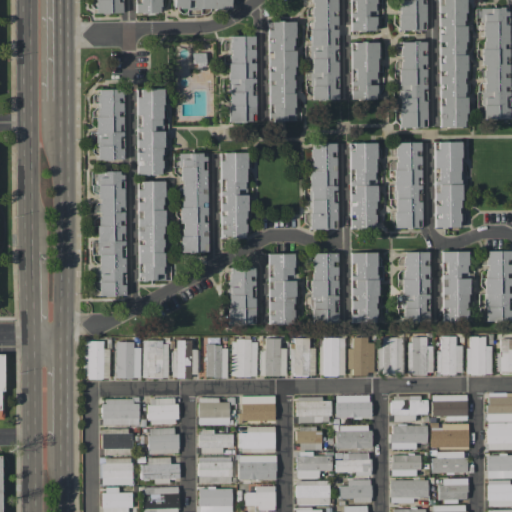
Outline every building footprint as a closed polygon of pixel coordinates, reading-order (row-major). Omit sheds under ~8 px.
[(93,0),(94,13),(121,13),(120,0),(93,0)] [(133,0),(134,13),(160,12),(159,0),(133,0)] [(230,8),(229,0),(171,0),(172,9),(230,8)] [(337,99),(335,0),(309,0),(310,100),(337,99)] [(375,0),(348,0),(349,0),(354,0),(354,12),(349,12),(349,31),(375,31),(375,0)] [(424,30),(423,0),(397,0),(398,30),(424,30)] [(437,0),(438,127),(464,127),(464,97),(464,54),(464,26),(463,26),(463,0),(437,0)] [(509,119),(506,7),(479,8),(483,119),(509,119)] [(267,121),(294,121),(293,21),(266,21),(267,121)] [(254,121),(253,35),(227,36),(228,121),(254,121)] [(350,41),(349,99),(375,99),(376,42),(350,41)] [(425,41),(398,41),(397,127),(420,128),(421,119),(424,119),(425,41)] [(136,174),(162,174),(161,88),(135,88),(136,174)] [(122,160),(122,89),(96,89),(95,160),(122,160)] [(432,142),(433,227),(459,227),(458,141),(432,142)] [(349,228),(375,227),(373,142),(348,143),(350,193),(348,193),(349,228)] [(420,227),(419,142),(393,142),(394,228),(420,227)] [(335,143),(308,143),(309,228),(335,228),(335,143)] [(205,152),(172,153),(173,167),(179,167),(180,252),(206,252),(205,152)] [(245,152),(219,152),(219,238),(245,238),(245,152)] [(123,171),(96,171),(97,296),(124,296),(123,171)] [(163,280),(162,181),(136,181),(137,280),(163,280)] [(485,321),(511,320),(509,250),(483,251),(485,321)] [(428,322),(427,251),(401,252),(402,322),(428,322)] [(440,251),(441,321),(467,321),(466,251),(440,251)] [(336,252),(309,253),(310,323),(337,322),(336,252)] [(350,323),(375,322),(374,252),(349,252),(350,323)] [(267,324),(293,323),(292,280),(284,281),(284,274),(292,274),(292,253),(266,253),(267,324)] [(253,267),(227,267),(227,324),(254,324),(253,267)] [(407,373),(431,373),(431,345),(425,345),(425,336),(407,337),(407,373)] [(460,345),(454,345),(454,336),(439,336),(438,351),(435,351),(435,373),(460,373),(460,345)] [(483,336),(469,336),(469,347),(465,347),(464,374),(490,374),(490,346),(483,345),(483,336)] [(343,337),(321,337),(321,375),(343,375),(343,337)] [(376,345),(376,374),(402,374),(402,337),(381,337),(381,345),(376,345)] [(284,376),(285,348),(278,348),(279,338),(263,338),(263,349),(259,349),(258,375),(284,376)] [(314,375),(313,347),(307,348),(307,338),(292,338),(292,349),(288,349),(288,375),(314,375)] [(373,338),(348,338),(347,374),(372,374),(373,338)] [(255,340),(230,339),(230,376),(255,376),(255,340)] [(511,346),(511,339),(497,339),(498,373),(511,372),(511,346)] [(108,348),(101,348),(102,341),(82,340),(81,378),(107,379),(108,348)] [(166,378),(167,340),(141,340),(141,378),(166,378)] [(196,376),(196,349),(190,349),(190,341),(174,341),(175,351),(170,351),(170,377),(196,376)] [(139,343),(114,343),(113,377),(138,378),(139,343)] [(225,377),(226,345),(205,345),(204,377),(225,377)] [(511,392),(485,393),(485,421),(511,420),(511,392)] [(465,395),(430,394),(429,415),(443,416),(443,420),(465,420),(465,395)] [(273,395),(238,395),(238,420),(273,420),(273,395)] [(333,395),(334,418),(369,417),(368,395),(333,395)] [(294,422),(328,422),(328,400),(321,400),(321,396),(294,396),(294,422)] [(425,414),(425,396),(390,396),(390,421),(413,420),(413,414),(425,414)] [(174,397),(146,398),(147,424),(175,423),(174,397)] [(196,424),(228,424),(227,401),(217,401),(217,397),(196,397),(196,424)] [(101,425),(137,424),(137,399),(100,399),(101,425)] [(511,448),(511,421),(484,423),(485,449),(511,448)] [(467,423),(429,423),(429,447),(467,446),(467,423)] [(369,424),(333,425),(334,449),(369,448),(369,424)] [(425,425),(390,424),(389,448),(414,449),(414,442),(424,443),(425,425)] [(237,432),(236,451),(273,452),(273,426),(245,426),(245,432),(237,432)] [(147,453),(176,453),(176,427),(147,428),(147,453)] [(319,449),(320,427),(296,427),(295,449),(319,449)] [(213,429),(198,429),(197,453),(221,453),(221,446),(231,447),(231,434),(212,433),(213,429)] [(100,433),(101,454),(131,454),(130,433),(100,433)] [(330,455),(311,455),(310,451),(295,451),(295,478),(317,477),(317,470),(330,470),(330,455)] [(464,451),(431,451),(432,473),(464,472),(464,451)] [(369,453),(334,452),(333,471),(353,472),(352,475),(368,475),(369,453)] [(274,480),(274,455),(236,454),(236,479),(274,480)] [(390,454),(390,475),(417,475),(417,454),(390,454)] [(511,454),(485,455),(485,478),(511,477),(511,454)] [(197,483),(230,482),(229,455),(196,457),(197,483)] [(99,484),(130,485),(131,458),(100,457),(99,484)] [(145,457),(146,464),(139,464),(140,479),(152,479),(152,483),(168,483),(168,479),(178,478),(178,463),(169,463),(169,457),(145,457)] [(465,498),(465,478),(438,479),(438,499),(465,498)] [(337,485),(338,498),(353,498),(353,503),(369,502),(369,479),(346,479),(346,485),(337,485)] [(426,479),(388,480),(388,503),(412,503),(412,497),(426,497),(426,479)] [(508,479),(485,480),(486,506),(511,505),(511,484),(508,485),(508,479)] [(327,480),(293,481),(294,505),(328,504),(327,480)] [(273,485),(254,485),(254,492),(243,492),(243,505),(258,505),(258,509),(273,510),(273,485)] [(142,511),(177,511),(176,486),(142,487),(142,511)] [(232,511),(233,490),(223,490),(223,487),(198,486),(197,511),(224,511),(232,511)] [(129,511),(129,492),(117,492),(117,487),(101,487),(101,511),(129,511)]
